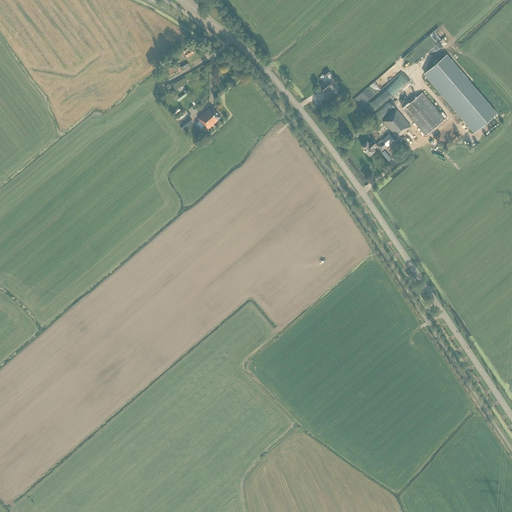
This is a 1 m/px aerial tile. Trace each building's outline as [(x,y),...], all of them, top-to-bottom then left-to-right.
[(187,56),(193,52),(191,49),(192,48),(189,44),(182,49),(184,52),(187,56)] [(496,114),(446,55),(425,74),(474,132),(496,114)] [(168,70),(171,75),(178,71),(176,66),(168,70)] [(188,82),(185,77),(174,83),(176,88),(188,82)] [(330,84),(328,81),(321,87),(325,92),(327,90),(328,92),(329,91),(332,94),(338,89),(332,82),(330,84)] [(425,136),(445,119),(422,92),(403,109),(425,136)] [(211,106),(198,118),(200,120),(199,121),(204,126),(207,130),(217,122),(216,122),(221,117),(211,106)] [(397,110),(383,122),(397,138),(411,126),(397,110)] [(184,130),(193,122),(189,117),(180,125),(184,130)]
